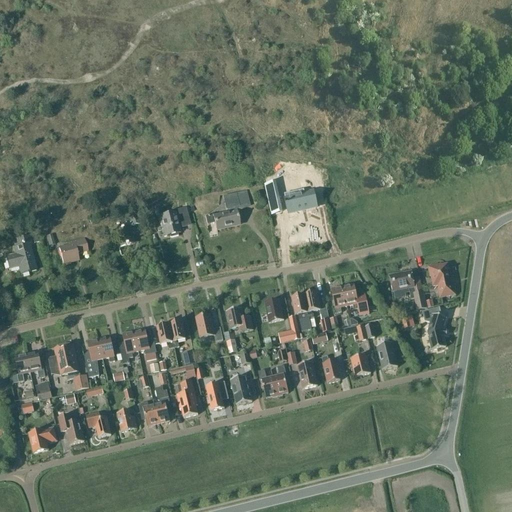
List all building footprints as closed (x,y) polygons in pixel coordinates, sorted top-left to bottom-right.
[(294,183),(302,181),(300,174),(292,176),(294,183)] [(277,190),(266,192),(271,215),(282,212),(281,207),(277,190)] [(304,191),(284,195),(289,215),(317,208),(314,197),(305,199),(304,191)] [(214,215),(213,215),(205,217),(207,226),(215,224),(217,231),(239,226),(235,208),(249,205),(246,192),(224,197),(228,214),(215,217),(214,215)] [(173,215),(159,218),(159,219),(161,219),(165,237),(164,237),(164,238),(170,236),(170,238),(178,237),(177,234),(180,234),(180,233),(179,233),(178,230),(177,227),(189,223),(185,209),(172,212),(173,213),(173,215)] [(136,215),(129,217),(132,227),(139,225),(136,215)] [(134,244),(129,227),(113,232),(119,249),(134,244)] [(46,237),(49,247),(55,245),(52,235),(46,237)] [(6,258),(9,270),(19,268),(21,275),(36,271),(29,245),(31,244),(29,236),(17,240),(18,247),(14,248),(16,255),(6,258)] [(69,243),(69,246),(59,249),(64,266),(78,262),(76,255),(87,252),(84,239),(69,243)] [(436,266),(428,268),(430,277),(431,277),(433,287),(438,286),(439,289),(437,290),(439,300),(455,296),(452,283),(452,282),(451,278),(452,278),(450,270),(449,271),(447,265),(441,266),(441,265),(436,266)] [(389,278),(393,293),(409,290),(411,301),(415,300),(417,311),(426,310),(422,293),(416,294),(411,273),(397,276),(396,275),(391,276),(391,277),(389,278)] [(368,314),(367,308),(365,297),(356,299),(354,286),(342,288),(347,308),(353,306),(354,311),(359,310),(360,315),(368,314)] [(347,308),(342,288),(331,290),(337,315),(342,314),(341,309),(347,308)] [(317,293),(304,296),(309,320),(314,319),(313,315),(312,315),(311,313),(320,311),(317,293)] [(309,320),(304,296),(291,299),(295,316),(298,316),(301,333),(311,331),(311,330),(309,322),(309,320)] [(265,305),(269,324),(284,321),(279,301),(265,305)] [(434,308),(432,301),(425,302),(427,310),(434,308)] [(440,309),(422,313),(424,322),(430,324),(428,330),(427,334),(428,337),(432,352),(446,348),(443,336),(447,336),(447,332),(443,332),(446,319),(442,318),(440,309)] [(226,313),(230,330),(239,329),(240,334),(253,331),(250,319),(243,320),(241,310),(226,313)] [(320,311),(322,321),(329,320),(327,310),(320,311)] [(210,316),(196,320),(199,337),(200,340),(214,337),(216,343),(223,342),(220,329),(213,331),(210,316)] [(296,319),(289,320),(292,332),(294,341),(300,340),(296,319)] [(339,329),(337,319),(329,320),(332,330),(339,329)] [(408,319),(402,321),(404,330),(410,328),(408,319)] [(329,320),(321,322),(323,334),(331,332),(329,320)] [(182,323),(169,326),(174,349),(179,348),(178,344),(177,344),(176,342),(186,340),(182,323)] [(160,346),(168,344),(169,344),(170,346),(168,346),(169,350),(174,349),(169,326),(156,328),(160,346)] [(371,326),(365,328),(368,340),(374,339),(371,326)] [(367,341),(364,327),(356,328),(357,334),(359,343),(367,341)] [(145,331),(134,333),(138,353),(144,351),(145,356),(157,354),(154,341),(148,343),(145,331)] [(280,344),(294,341),(292,332),(278,335),(280,344)] [(123,336),(125,348),(119,349),(121,356),(122,362),(123,366),(130,364),(129,360),(133,359),(132,354),(138,353),(134,333),(123,336)] [(326,335),(312,338),(314,346),(328,342),(326,335)] [(380,347),(376,348),(382,372),(398,368),(392,344),(390,345),(388,337),(378,339),(380,347)] [(110,338),(99,341),(103,360),(109,359),(110,364),(115,363),(110,338)] [(84,357),(89,379),(99,377),(97,362),(103,360),(99,341),(88,343),(89,351),(91,357),(85,358),(84,357)] [(237,353),(235,341),(226,343),(229,355),(237,353)] [(310,341),(304,343),(307,353),(313,351),(310,341)] [(55,356),(48,358),(51,372),(58,370),(59,373),(62,372),(63,376),(68,375),(69,381),(73,380),(76,380),(78,391),(89,389),(87,377),(81,378),(80,378),(75,355),(73,356),(71,347),(54,350),(55,356)] [(195,364),(193,352),(182,354),(185,367),(195,364)] [(248,353),(240,355),(243,367),(251,365),(248,353)] [(284,353),(278,355),(280,365),(286,363),(284,353)] [(298,353),(290,354),(291,365),(299,364),(298,353)] [(38,354),(27,356),(30,374),(38,372),(39,380),(45,379),(44,371),(42,371),(38,354)] [(30,374),(27,356),(15,358),(19,376),(17,376),(19,384),(24,383),(23,375),(30,374)] [(351,360),(355,379),(371,375),(366,356),(351,360)] [(323,366),(327,385),(340,382),(338,375),(340,374),(337,362),(329,364),(327,358),(322,359),(323,365),(323,366)] [(297,367),(303,391),(317,387),(312,364),(297,367)] [(193,367),(170,372),(171,376),(186,372),(188,380),(196,378),(193,367)] [(273,379),(277,398),(282,397),(282,396),(288,394),(284,376),(286,375),(284,368),(277,369),(279,377),(273,379)] [(277,398),(273,379),(266,380),(264,372),(258,374),(260,382),(262,382),(266,400),(272,398),(273,399),(277,398)] [(125,382),(123,374),(113,376),(114,384),(125,382)] [(165,375),(158,377),(159,380),(161,380),(162,386),(167,385),(165,375)] [(142,385),(143,389),(148,388),(146,378),(140,380),(141,382),(142,385)] [(246,378),(230,381),(236,407),(252,403),(246,378)] [(180,412),(182,411),(184,419),(198,416),(195,402),(196,402),(192,382),(180,385),(183,395),(176,396),(180,412)] [(219,385),(206,388),(208,395),(212,413),(224,410),(222,397),(227,396),(225,383),(219,385)] [(103,395),(102,388),(91,391),(93,397),(103,395)] [(158,405),(154,406),(158,425),(170,423),(168,415),(166,408),(170,407),(167,391),(163,392),(162,388),(154,390),(158,405)] [(131,391),(125,392),(124,393),(127,402),(133,401),(131,391)] [(50,392),(40,395),(41,400),(51,398),(50,392)] [(74,395),(65,397),(66,404),(76,402),(74,395)] [(147,404),(138,406),(140,415),(144,414),(147,428),(158,425),(154,406),(148,408),(147,404)] [(22,407),(24,415),(34,413),(32,405),(22,407)] [(129,412),(117,415),(121,434),(137,430),(134,418),(131,419),(129,412)] [(89,429),(96,428),(99,440),(111,437),(107,419),(100,421),(99,414),(86,418),(89,429)] [(62,433),(67,432),(70,446),(84,443),(79,423),(73,424),(71,417),(58,420),(62,433)] [(29,435),(34,455),(48,452),(47,445),(57,443),(54,429),(44,432),(43,431),(29,435)]
